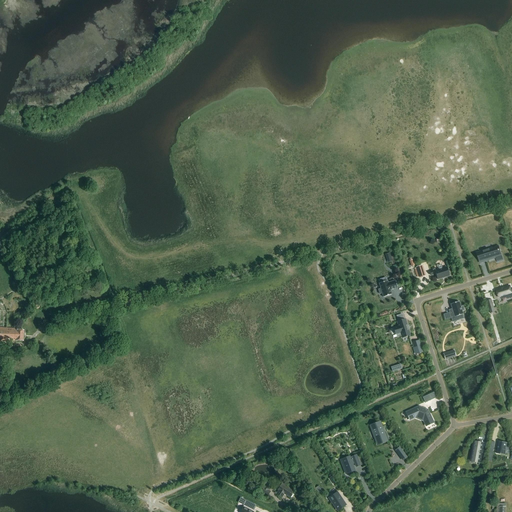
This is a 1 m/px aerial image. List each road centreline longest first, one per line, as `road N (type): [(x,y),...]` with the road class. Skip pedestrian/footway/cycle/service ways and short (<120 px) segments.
road 1 (residential): [(140,300),(511,200)]
road 2 (residential): [(455,425),(416,301),(511,270)]
road 3 (residential): [(368,511),(455,425)]
